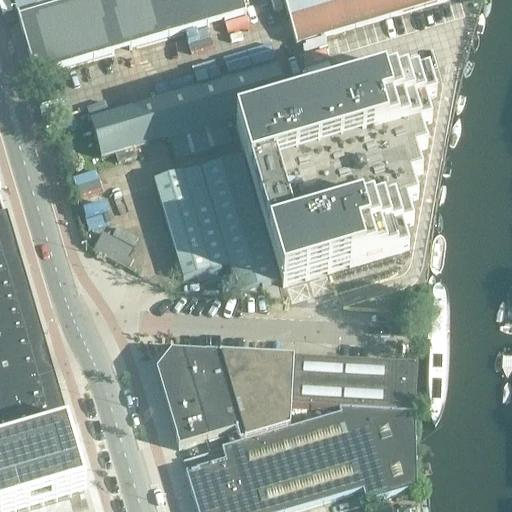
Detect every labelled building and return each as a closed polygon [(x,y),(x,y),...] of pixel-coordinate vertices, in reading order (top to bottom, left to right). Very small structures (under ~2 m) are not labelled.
[(11,0),(17,19),(80,0),(11,0)] [(35,79),(246,18),(240,0),(93,0),(18,22),(35,79)] [(452,0),(281,0),(296,47),(452,0)] [(227,73),(275,66),(272,48),(225,55),(227,73)] [(224,123),(286,105),(275,68),(90,123),(101,160),(169,140),(175,160),(230,143),(224,123)] [(418,200),(411,178),(422,175),(416,152),(427,149),(420,127),(431,124),(425,101),(436,98),(428,72),(235,129),(282,288),(409,251),(402,229),(413,226),(407,203),(418,200)] [(304,108),(301,98),(290,101),(293,111),(304,108)] [(209,274),(184,193),(206,187),(239,294),(261,287),(265,301),(283,302),(277,282),(239,160),(201,171),(200,171),(154,184),(183,282),(209,274)] [(0,449),(67,430),(53,382),(45,357),(42,346),(0,201),(0,449)] [(130,270),(140,251),(104,234),(95,252),(130,270)] [(449,306),(448,294),(447,293),(447,292),(446,291),(445,290),(444,289),(443,288),(442,288),(440,288),(439,288),(437,288),(436,289),(435,289),(434,290),(433,291),(432,293),(432,294),(430,313),(429,331),(428,350),(427,368),(426,387),(426,405),(426,408),(427,411),(428,414),(429,417),(430,420),(432,423),(434,425),(436,428),(438,425),(440,423),(442,420),(443,417),(444,414),(445,411),(446,407),(446,404),(447,392),(448,380),(449,367),(449,355),(450,343),(449,331),(449,319),(449,306)] [(290,409),(293,362),(205,357),(205,358),(171,356),(156,375),(176,443),(178,453),(227,438),(231,449),(289,433),(290,409)] [(414,416),(417,369),(293,362),(290,409),(414,416)] [(416,491),(414,416),(290,409),(289,433),(231,449),(221,452),(225,464),(185,476),(196,511),(301,511),(362,494),(366,506),(416,491)] [(68,430),(0,449),(0,511),(16,511),(86,492),(68,430)]
